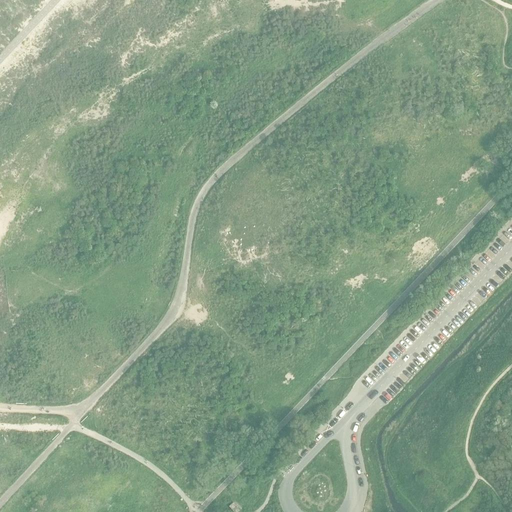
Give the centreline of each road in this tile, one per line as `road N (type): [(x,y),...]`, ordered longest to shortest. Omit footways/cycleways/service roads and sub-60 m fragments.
road 1 (unclassified): [(511,248),(361,407)]
road 2 (unclassified): [(361,407),(292,475),(286,495),(294,511)]
